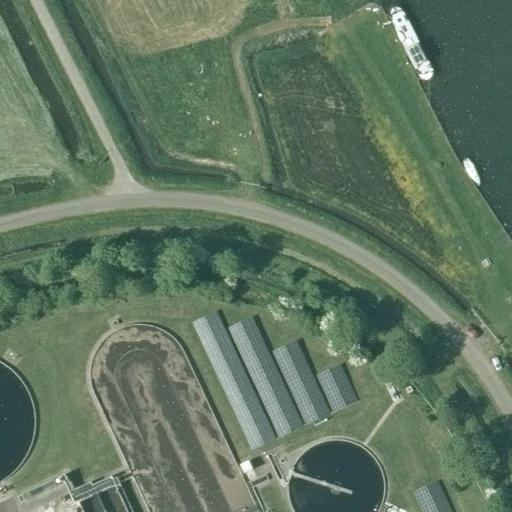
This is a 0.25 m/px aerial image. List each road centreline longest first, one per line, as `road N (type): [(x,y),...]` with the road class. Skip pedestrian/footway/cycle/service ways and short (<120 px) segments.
road 1 (unclassified): [(511,417),(452,330),(373,261),(268,215),(136,198)]
road 2 (unclassified): [(136,198),(34,0)]
road 3 (unclassified): [(0,223),(136,198)]
